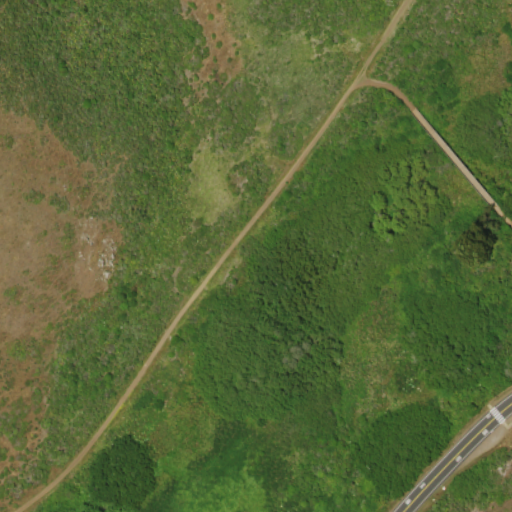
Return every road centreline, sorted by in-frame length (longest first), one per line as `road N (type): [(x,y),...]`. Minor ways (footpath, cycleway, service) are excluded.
road 1 (track): [(23,511),(80,463),(358,82)]
road 2 (residential): [(408,511),(511,403)]
